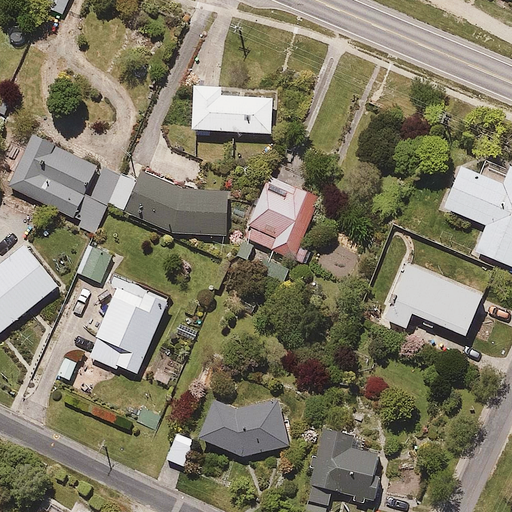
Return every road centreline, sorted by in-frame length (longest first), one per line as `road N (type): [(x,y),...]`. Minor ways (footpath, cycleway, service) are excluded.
road 1 (primary): [(310,0),(511,85)]
road 2 (residential): [(183,511),(0,422)]
road 3 (residential): [(511,394),(458,511)]
